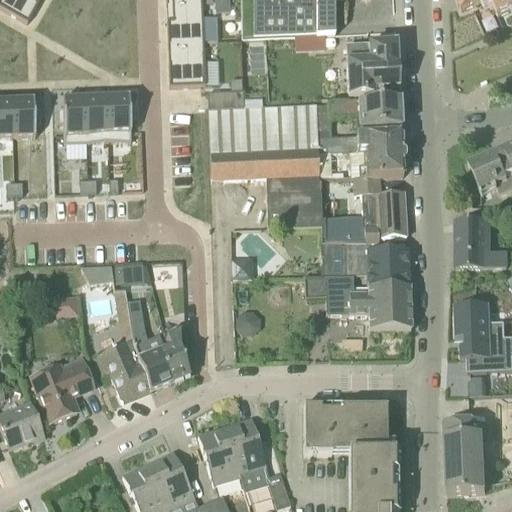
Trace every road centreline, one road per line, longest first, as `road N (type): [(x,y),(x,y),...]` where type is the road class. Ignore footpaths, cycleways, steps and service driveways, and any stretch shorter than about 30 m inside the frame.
road 1 (residential): [(427,384),(425,124)]
road 2 (residential): [(151,0),(158,232)]
road 3 (residential): [(200,400),(223,388),(427,384)]
road 4 (residential): [(0,502),(200,400)]
road 5 (residential): [(158,232),(190,247),(200,400)]
road 6 (residential): [(158,232),(29,240)]
road 7 (residential): [(431,511),(427,384)]
road 8 (residential): [(425,124),(421,0)]
